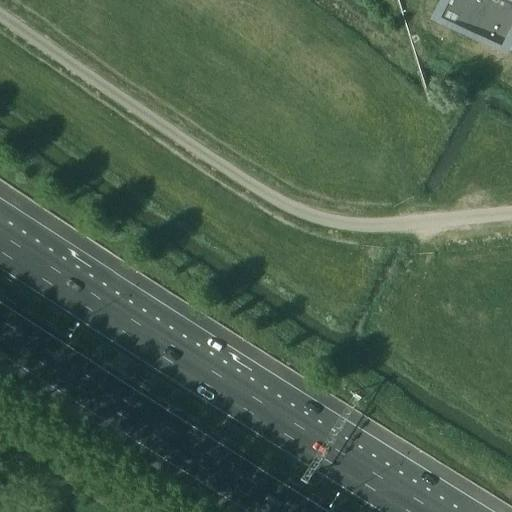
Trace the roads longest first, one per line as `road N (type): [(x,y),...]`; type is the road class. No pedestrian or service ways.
road 1 (unclassified): [(511,215),(389,226),(313,217),(278,202),(0,15)]
road 2 (motorway): [(425,511),(0,242)]
road 3 (motorway): [(0,324),(286,511)]
